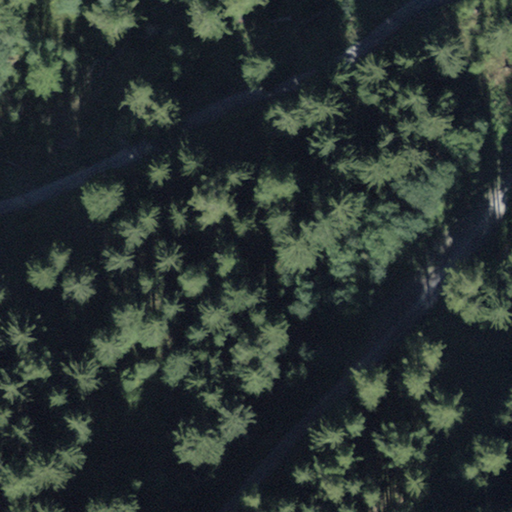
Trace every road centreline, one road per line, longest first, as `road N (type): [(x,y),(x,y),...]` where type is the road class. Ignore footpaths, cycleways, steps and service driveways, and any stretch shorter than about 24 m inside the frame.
road 1 (track): [(427,0),(348,61),(176,115),(44,195),(0,207)]
road 2 (track): [(208,511),(511,198)]
